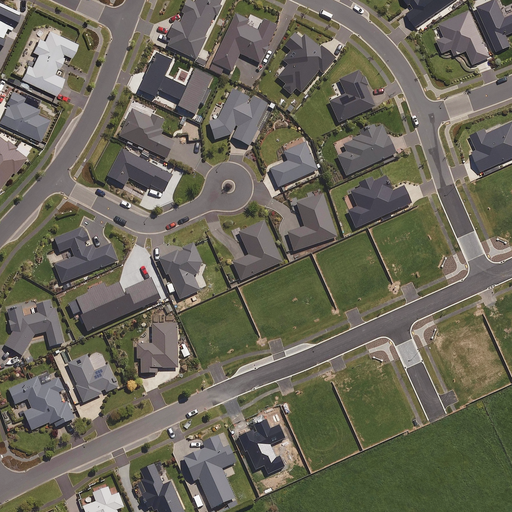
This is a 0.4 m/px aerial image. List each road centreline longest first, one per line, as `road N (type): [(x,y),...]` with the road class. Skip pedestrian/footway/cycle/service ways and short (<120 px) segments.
road 1 (residential): [(5,491),(395,318)]
road 2 (residential): [(228,186),(148,225),(52,176)]
road 3 (residential): [(483,280),(424,118)]
road 4 (residential): [(126,23),(82,134),(52,176)]
road 5 (residential): [(424,118),(381,39),(318,0)]
